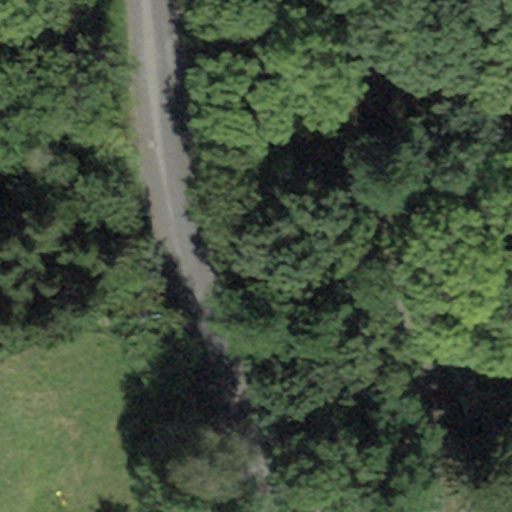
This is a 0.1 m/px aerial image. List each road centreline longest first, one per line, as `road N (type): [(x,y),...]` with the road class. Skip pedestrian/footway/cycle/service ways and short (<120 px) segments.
road 1 (tertiary): [(271,511),(256,438),(174,202),(159,0)]
road 2 (residential): [(425,511),(438,422),(404,333),(429,207),(511,170)]
